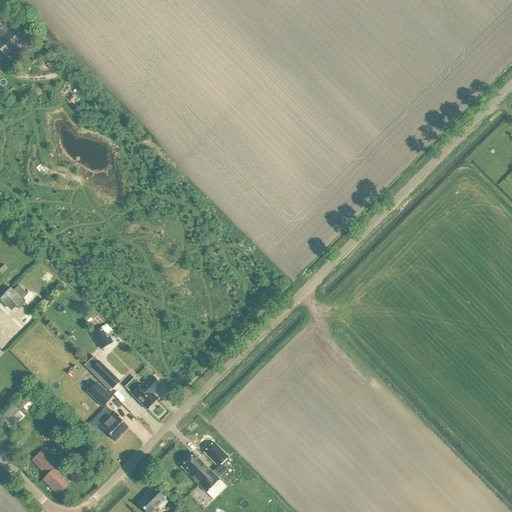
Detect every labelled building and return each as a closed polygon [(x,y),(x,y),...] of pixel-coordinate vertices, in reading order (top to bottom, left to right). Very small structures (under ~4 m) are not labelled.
[(0,52),(6,58),(28,37),(15,24),(8,31),(0,22),(0,37),(1,38),(0,38),(0,52)] [(0,299),(11,310),(16,305),(19,308),(26,301),(11,286),(0,297),(0,299)] [(113,343),(111,334),(113,333),(110,324),(92,330),(98,348),(113,343)] [(112,390),(120,382),(99,361),(91,369),(112,390)] [(147,412),(159,401),(153,395),(156,392),(156,393),(162,387),(152,377),(144,386),(142,384),(131,396),(147,412)] [(86,393),(102,409),(112,398),(96,383),(86,393)] [(102,432),(112,442),(125,428),(115,419),(116,418),(110,411),(95,427),(101,433),(102,432)] [(203,453),(218,468),(228,458),(214,443),(203,453)] [(100,453),(104,449),(99,444),(95,448),(100,453)] [(63,478),(55,470),(58,466),(62,463),(57,458),(53,461),(42,450),(32,461),(47,477),(43,481),(56,494),(58,492),(60,494),(68,487),(61,480),(63,478)] [(181,468),(206,494),(220,480),(194,454),(181,468)] [(233,468),(243,475),(247,469),(237,462),(233,468)] [(144,511),(153,511),(165,500),(153,488),(148,493),(149,494),(137,505),(144,511)]
